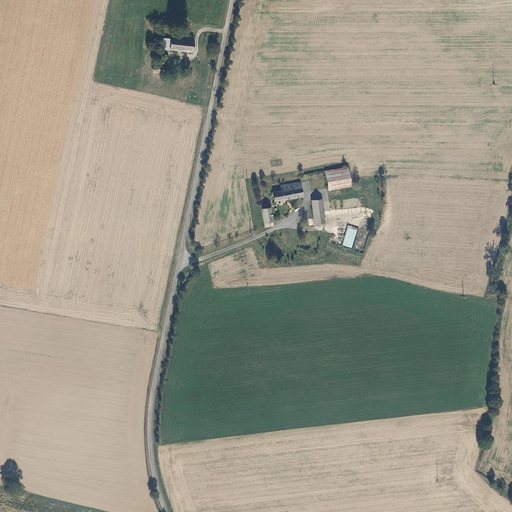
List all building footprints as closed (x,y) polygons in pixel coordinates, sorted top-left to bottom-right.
[(193,36),(184,35),(184,39),(170,38),(169,45),(166,45),(165,50),(192,52),(193,40),(192,40),(193,36)] [(328,187),(351,184),(348,167),(326,170),(328,187)] [(303,194),(301,182),(281,185),(282,190),(273,191),(274,200),(303,196),(303,194)] [(321,202),(322,212),(361,207),(359,198),(321,202)] [(324,223),(322,212),(321,202),(321,199),(311,200),(313,219),(307,219),(308,226),(314,225),(314,224),(324,223)] [(269,208),(268,204),(267,204),(261,205),(264,227),(272,226),(271,222),(272,221),(270,207),(269,208)] [(342,245),(352,248),(357,228),(348,226),(342,245)]
